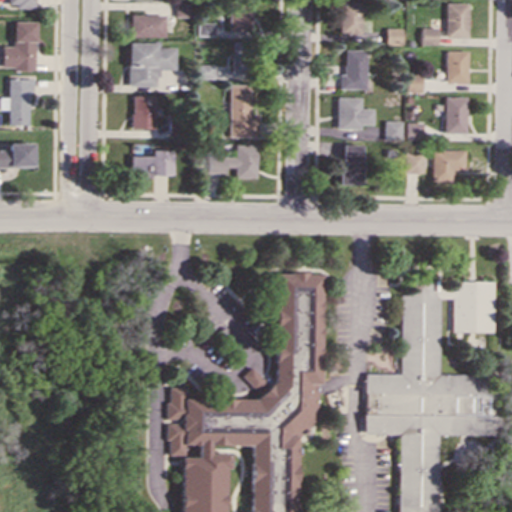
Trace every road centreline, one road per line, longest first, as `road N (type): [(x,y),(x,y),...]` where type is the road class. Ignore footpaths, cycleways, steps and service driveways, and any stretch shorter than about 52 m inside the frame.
road 1 (tertiary): [(511,220),(0,218)]
road 2 (residential): [(505,220),(507,0)]
road 3 (tertiary): [(88,218),(92,0)]
road 4 (tertiary): [(69,0),(67,218)]
road 5 (residential): [(295,217),(299,0)]
